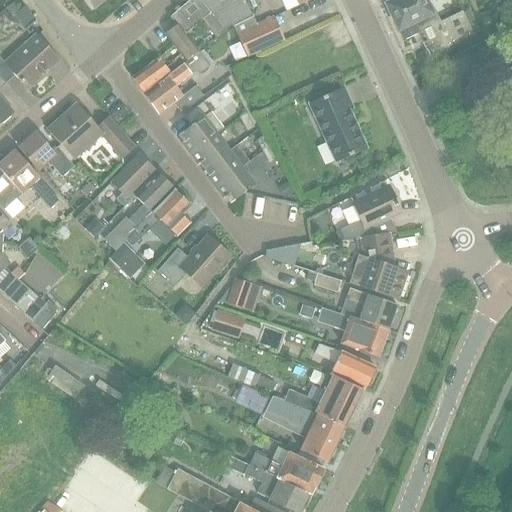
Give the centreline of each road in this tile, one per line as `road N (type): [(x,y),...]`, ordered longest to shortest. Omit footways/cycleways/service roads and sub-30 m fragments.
road 1 (residential): [(461,240),(440,262),(384,407),(329,511)]
road 2 (residential): [(349,0),(461,240)]
road 3 (secondary): [(406,511),(505,284)]
road 4 (residential): [(231,224),(90,62)]
road 5 (residential): [(0,144),(90,62)]
